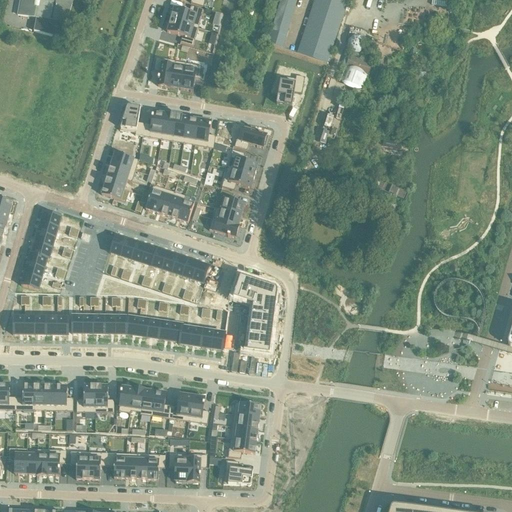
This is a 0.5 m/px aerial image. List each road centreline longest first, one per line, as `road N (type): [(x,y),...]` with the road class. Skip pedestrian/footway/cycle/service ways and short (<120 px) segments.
road 1 (residential): [(245,265),(282,129),(117,89)]
road 2 (residential): [(0,359),(136,362),(281,384)]
road 3 (residential): [(0,493),(209,501)]
road 4 (residential): [(245,265),(80,208)]
road 5 (residential): [(281,384),(262,501),(209,501)]
road 6 (residential): [(281,384),(292,280),(245,265)]
road 7 (residential): [(471,412),(511,266)]
road 8 (residential): [(378,486),(511,506)]
road 9 (residential): [(117,89),(80,208)]
road 10 (residential): [(281,384),(400,401)]
road 11 (residential): [(31,192),(0,308)]
